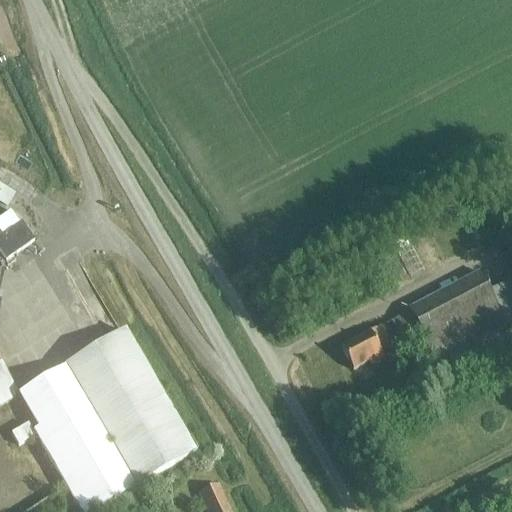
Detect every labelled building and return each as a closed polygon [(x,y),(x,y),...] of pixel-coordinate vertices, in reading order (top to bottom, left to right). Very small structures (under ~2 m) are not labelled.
[(0,237),(0,255),(5,262),(33,242),(19,223),(0,237)] [(384,266),(395,289),(403,285),(393,262),(384,266)] [(473,369),(462,349),(507,327),(479,275),(408,312),(409,314),(393,323),(404,345),(420,337),(444,384),(473,369)] [(121,336),(119,338),(112,326),(100,334),(106,345),(66,368),(71,378),(136,488),(192,456),(121,336)] [(371,370),(385,364),(381,356),(392,350),(382,329),(342,348),(353,371),(368,364),(371,370)] [(0,406),(18,396),(0,366),(0,406)] [(95,511),(136,488),(71,378),(25,405),(35,422),(26,427),(75,511),(95,511)] [(199,495),(207,511),(229,511),(218,487),(199,495)]
